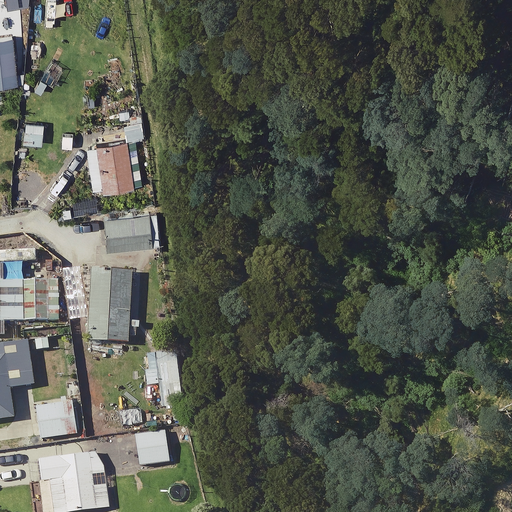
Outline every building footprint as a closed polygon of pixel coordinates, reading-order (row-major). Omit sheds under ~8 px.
[(0,83),(14,82),(8,37),(0,37),(0,83)] [(123,135),(93,139),(94,145),(82,146),(86,183),(98,181),(99,189),(129,185),(123,135)] [(151,244),(148,210),(101,214),(103,248),(151,244)] [(127,319),(129,272),(89,270),(86,341),(125,343),(126,328),(136,328),(136,319),(127,319)] [(0,334),(1,335),(1,322),(65,319),(63,278),(0,281),(0,334)] [(31,385),(25,341),(0,344),(0,419),(11,418),(7,388),(31,385)] [(71,436),(69,403),(34,405),(37,438),(71,436)] [(166,462),(162,430),(132,434),(136,466),(166,462)] [(87,455),(85,439),(55,442),(57,458),(35,461),(40,511),(72,511),(106,508),(99,453),(87,455)]
